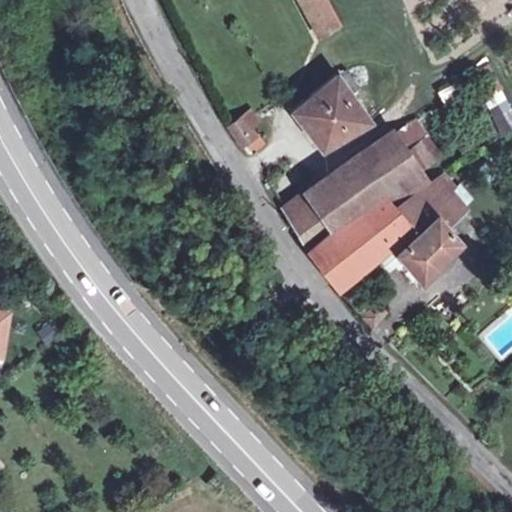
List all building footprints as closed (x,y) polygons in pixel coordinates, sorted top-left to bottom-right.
[(299,0),(317,33),(335,24),(321,0),(299,0)] [(291,107),(320,145),(367,118),(334,72),(291,107)] [(226,125),(240,144),(255,133),(249,124),(258,118),(249,107),(226,125)] [(466,115),(462,108),(455,113),(459,119),(466,115)] [(281,205),(305,246),(326,227),(383,188),(385,187),(392,198),(425,178),(418,167),(404,147),(393,131),(382,139),(303,194),(307,200),(302,205),(294,195),(281,205)] [(425,132),(404,147),(418,167),(441,153),(425,132)] [(437,175),(413,189),(443,222),(463,206),(437,175)] [(443,222),(413,189),(395,203),(392,205),(389,200),(383,188),(326,227),(305,246),(335,283),(388,241),(418,276),(456,237),(443,222)] [(384,310),(374,300),(360,315),(370,325),(384,310)]
